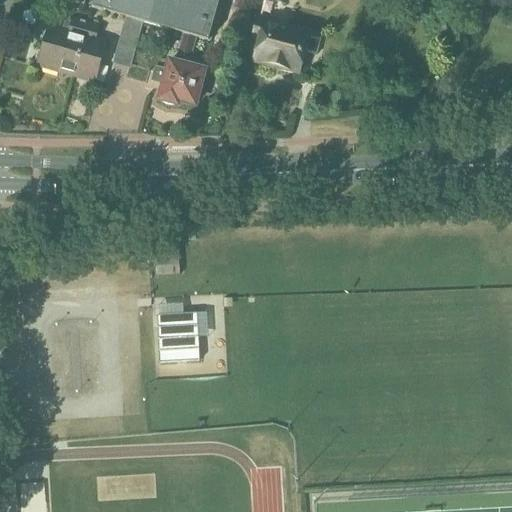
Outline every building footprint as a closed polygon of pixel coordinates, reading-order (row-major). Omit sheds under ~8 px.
[(93,0),(92,8),(125,17),(144,22),(184,34),(175,64),(169,62),(167,71),(155,68),(153,74),(165,77),(163,85),(159,101),(167,106),(178,106),(178,103),(194,107),(203,71),(187,67),(196,37),(208,41),(219,0),(93,0)] [(67,75),(82,21),(74,18),(70,31),(63,28),(64,25),(51,21),(38,66),(67,75)] [(98,25),(82,21),(67,75),(94,82),(106,42),(95,39),(98,25)] [(321,38),(307,35),(259,23),(255,38),(261,40),(256,61),(298,72),(303,52),(317,55),(321,38)] [(157,316),(159,364),(199,362),(197,314),(157,316)]
